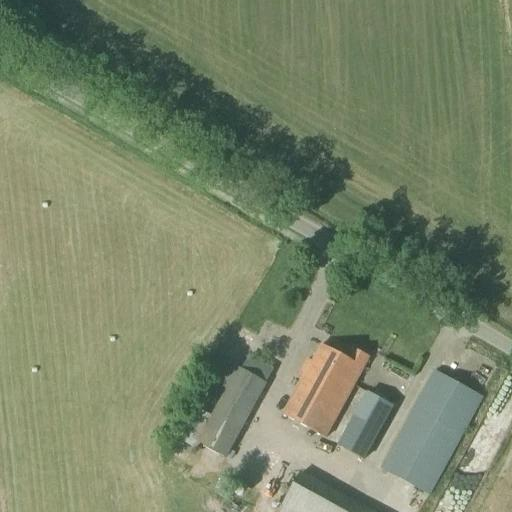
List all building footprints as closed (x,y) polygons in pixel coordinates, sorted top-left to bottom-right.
[(346,361),(321,347),(312,363),(306,359),(297,377),(303,380),(283,416),(325,440),(369,359),(352,350),(346,361)] [(228,461),(267,384),(218,357),(206,379),(225,391),(197,444),(228,461)] [(430,500),(484,398),(434,372),(381,470),(430,500)] [(365,462),(393,407),(368,394),(338,447),(365,462)] [(372,511),(303,474),(278,511),(372,511)]
